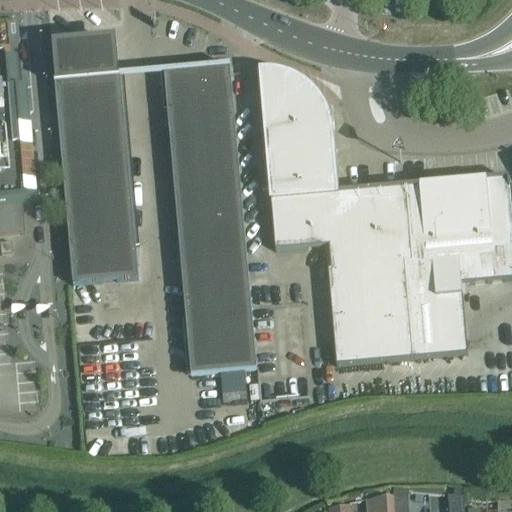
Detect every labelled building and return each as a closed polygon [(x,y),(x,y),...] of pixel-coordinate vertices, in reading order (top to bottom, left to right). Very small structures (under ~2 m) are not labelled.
[(73,287),(139,282),(121,80),(117,80),(113,45),(57,50),(60,84),(55,84),(73,287)] [(0,202),(28,200),(24,151),(26,151),(25,140),(18,141),(11,52),(0,52),(0,202)] [(143,73),(173,73),(174,55),(143,55),(143,73)] [(192,378),(257,372),(233,89),(231,71),(231,69),(219,70),(219,71),(165,76),(167,96),(192,378)] [(412,265),(406,190),(338,196),(335,169),(333,148),(332,131),(331,125),(330,120),(328,115),(325,110),(323,105),(320,100),(316,96),(312,92),(308,88),(303,85),(298,82),(293,79),(288,77),(283,76),(277,75),(272,74),(266,74),(262,74),(262,73),(260,73),(276,253),(330,249),(332,272),(329,272),(337,368),(413,361),(405,266),(412,265)] [(420,189),(406,190),(412,265),(405,266),(413,361),(468,357),(462,287),(511,282),(511,214),(509,181),(487,183),(487,182),(420,188),(420,189)] [(1,246),(2,257),(13,256),(12,245),(1,246)] [(395,491),(394,498),(395,511),(409,511),(409,498),(410,493),(395,491)] [(424,496),(416,495),(415,503),(423,503),(424,496)] [(450,511),(464,511),(463,498),(463,496),(450,495),(450,506),(450,511)] [(395,511),(394,498),(379,499),(380,511),(395,511)] [(330,511),(353,511),(353,503),(330,509),(330,511)]
